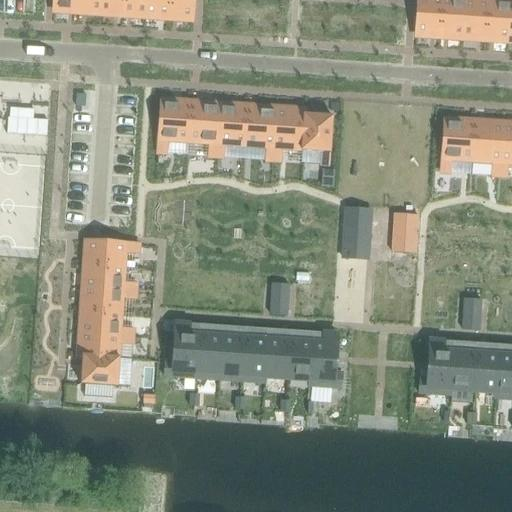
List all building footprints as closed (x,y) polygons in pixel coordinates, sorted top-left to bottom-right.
[(53,0),(53,13),(77,14),(77,0),(53,0)] [(77,0),(77,14),(100,16),(100,0),(77,0)] [(100,0),(100,16),(122,17),(123,0),(100,0)] [(123,0),(122,17),(145,19),(146,0),(123,0)] [(146,0),(145,19),(168,20),(169,0),(146,0)] [(169,0),(168,20),(192,22),(193,0),(169,0)] [(417,0),(415,37),(438,38),(441,0),(417,0)] [(441,0),(438,38),(462,40),(464,0),(441,0)] [(464,0),(462,40),(484,41),(487,1),(478,0),(464,0)] [(487,1),(484,41),(507,43),(510,0),(502,0),(502,2),(487,1)] [(76,95),(75,107),(85,107),(85,95),(76,95)] [(161,101),(157,155),(165,155),(166,143),(188,144),(191,103),(161,101)] [(191,103),(188,144),(208,146),(207,158),(215,159),(219,105),(191,103)] [(219,105),(215,159),(223,159),(224,147),(245,148),(248,107),(219,105)] [(248,107),(245,148),(265,150),(264,162),(272,163),(276,109),(248,107)] [(276,109),(272,163),(280,163),(281,151),(302,152),(305,111),(276,109)] [(305,111),(302,152),(321,154),(320,166),(328,166),(332,118),(305,116),(306,111),(305,111)] [(444,121),(441,174),(449,175),(450,162),(471,164),(474,123),(444,121)] [(474,123),(471,164),(492,165),(491,177),(499,178),(502,124),(474,123)] [(511,125),(502,124),(499,178),(507,178),(507,166),(511,166),(511,125)] [(353,215),(350,264),(372,265),(376,216),(353,215)] [(425,219),(403,218),(401,247),(423,248),(425,219)] [(85,242),(84,266),(125,269),(126,253),(138,254),(139,246),(85,242)] [(84,266),(82,289),(135,292),(136,285),(124,284),(125,269),(84,266)] [(272,285),(270,316),(286,317),(288,286),(272,285)] [(82,289),(81,312),(122,314),(123,300),(135,300),(135,292),(82,289)] [(464,300),(462,331),(478,332),(481,301),(464,300)] [(81,312),(79,334),(132,338),(133,330),(121,329),(122,314),(81,312)] [(165,363),(164,377),(173,378),(173,377),(195,379),(198,335),(188,335),(188,325),(175,324),(173,363),(165,363)] [(79,334),(78,357),(119,360),(120,345),(132,346),(132,338),(79,334)] [(312,343),(309,387),(332,388),(332,389),(341,389),(342,375),(334,374),(337,335),(324,334),(323,344),(312,343)] [(198,335),(195,379),(218,380),(221,337),(198,335)] [(221,337),(218,380),(241,382),(244,338),(221,337)] [(244,338),(241,382),(264,383),(267,340),(244,338)] [(267,340),(264,383),(265,384),(265,379),(287,380),(289,342),(267,340)] [(419,379),(418,394),(427,395),(427,394),(450,396),(453,353),(442,352),(443,342),(430,341),(427,380),(419,379)] [(289,342),(287,380),(309,381),(308,386),(309,387),(312,343),(289,342)] [(453,353),(450,396),(451,396),(451,391),(473,393),(475,354),(453,353)] [(475,354),(473,393),(495,394),(494,399),(495,399),(498,356),(475,354)] [(511,356),(498,356),(495,399),(511,400),(511,356)] [(78,357),(78,358),(82,359),(81,385),(117,388),(119,360),(78,357)] [(143,396),(143,404),(155,405),(155,397),(143,396)]
